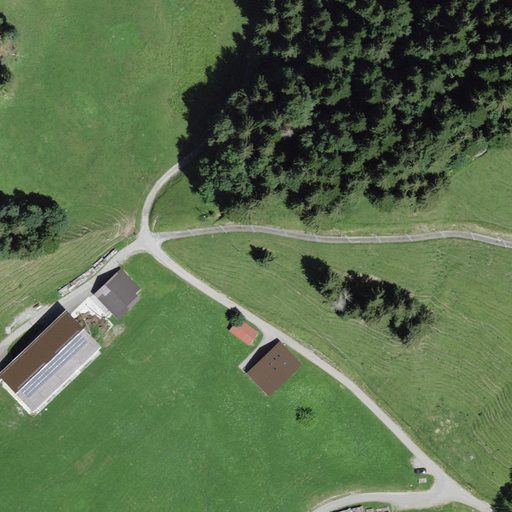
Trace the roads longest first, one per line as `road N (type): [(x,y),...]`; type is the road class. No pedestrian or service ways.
road 1 (unclassified): [(445,484),(433,458),(332,364),(147,239)]
road 2 (unclassified): [(147,239),(241,225),(342,236),(466,229),(511,240)]
road 3 (track): [(511,120),(490,121),(484,149),(393,156),(283,185),(228,207),(192,233)]
road 4 (track): [(266,0),(250,90),(232,119),(160,183),(147,239)]
road 5 (unclassified): [(0,349),(41,310),(147,239)]
road 6 (unclassified): [(319,511),(352,494),(436,497),(445,484)]
